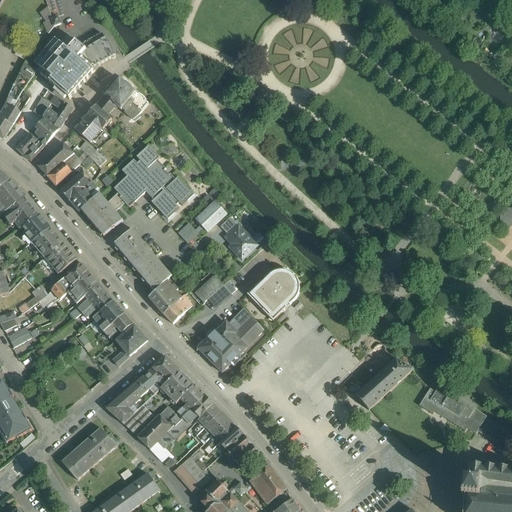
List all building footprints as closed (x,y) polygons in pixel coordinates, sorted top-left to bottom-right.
[(57,13),(58,17),(64,15),(59,0),(45,0),(51,16),(57,13)] [(58,17),(52,20),(54,26),(61,24),(58,17)] [(69,35),(62,43),(54,36),(29,64),(39,74),(69,99),(70,100),(71,99),(77,91),(77,92),(79,90),(79,89),(85,82),(86,82),(87,81),(86,80),(93,73),(94,71),(99,66),(99,65),(111,58),(113,59),(115,58),(115,56),(106,38),(105,39),(102,34),(86,43),(90,49),(85,52),(82,47),(77,42),(76,42),(69,35)] [(499,52),(490,60),(495,66),(504,57),(499,52)] [(136,92),(119,78),(104,95),(117,106),(121,110),(122,109),(126,112),(130,107),(134,110),(129,115),(134,119),(139,115),(149,104),(135,93),(136,92)] [(69,99),(52,85),(48,91),(54,95),(57,97),(62,102),(65,104),(69,99)] [(54,95),(48,91),(43,98),(48,101),(51,96),(53,97),(54,95)] [(30,99),(22,93),(21,95),(20,97),(19,95),(17,98),(20,100),(20,101),(26,105),(30,99)] [(117,106),(106,97),(97,107),(108,116),(117,106)] [(65,104),(62,102),(57,108),(60,110),(57,114),(67,120),(73,110),(65,104)] [(7,104),(0,115),(0,138),(4,140),(13,126),(21,114),(16,108),(9,105),(7,104)] [(97,107),(96,106),(87,116),(103,129),(102,130),(103,130),(112,120),(108,116),(97,107)] [(57,114),(53,119),(51,123),(59,130),(67,120),(57,114)] [(87,116),(75,130),(90,143),(102,130),(103,129),(87,116)] [(51,123),(45,119),(37,129),(40,131),(37,135),(41,138),(39,140),(40,140),(46,145),(59,130),(51,123)] [(31,135),(17,150),(25,157),(39,142),(31,135)] [(39,142),(25,157),(31,162),(46,145),(40,140),(39,142)] [(64,144),(54,153),(53,151),(52,152),(53,154),(50,156),(49,155),(48,156),(49,158),(47,159),(46,159),(46,160),(44,162),(43,163),(39,167),(47,177),(48,177),(74,154),(64,144)] [(92,144),(77,157),(82,163),(82,164),(90,157),(98,150),(92,144)] [(134,161),(122,172),(128,177),(115,189),(118,194),(108,203),(115,212),(125,204),(129,208),(135,203),(146,192),(154,201),(152,203),(161,213),(162,213),(168,220),(175,214),(180,209),(177,206),(179,203),(183,207),(188,202),(194,196),(188,189),(178,178),(176,180),(170,174),(169,176),(165,171),(166,170),(157,161),(160,159),(155,154),(149,147),(142,154),(141,154),(137,158),(140,162),(138,164),(134,161)] [(99,152),(91,159),(100,168),(107,160),(99,152)] [(74,154),(48,177),(56,187),(82,163),(77,157),(74,154)] [(101,170),(90,157),(82,164),(95,178),(98,174),(101,170)] [(0,177),(0,189),(10,180),(3,174),(0,177)] [(81,175),(61,192),(70,202),(90,185),(81,175)] [(111,175),(103,178),(105,185),(114,181),(111,175)] [(0,204),(17,189),(10,180),(0,189),(0,204)] [(90,185),(70,202),(79,213),(82,211),(95,200),(95,199),(88,192),(89,191),(90,192),(94,188),(90,185)] [(17,189),(0,204),(0,211),(3,215),(26,199),(17,189)] [(108,203),(100,194),(95,199),(95,200),(82,211),(103,236),(123,221),(115,212),(108,203)] [(26,199),(3,215),(11,226),(15,223),(20,230),(23,228),(39,216),(33,208),(33,209),(26,199)] [(216,204),(203,215),(202,214),(195,221),(200,226),(201,225),(207,233),(226,215),(216,204)] [(508,210),(506,210),(505,211),(503,212),(502,214),(501,216),(501,217),(501,218),(501,219),(501,221),(502,224),(501,225),(506,231),(509,229),(511,227),(511,226),(511,210),(509,210),(508,210)] [(39,216),(23,228),(27,232),(24,234),(32,244),(51,229),(39,216)] [(237,224),(231,218),(221,227),(229,236),(237,228),(237,227),(237,224)] [(189,224),(178,234),(182,237),(192,228),(189,224)] [(192,228),(182,237),(188,244),(198,234),(192,228)] [(253,241),(243,231),(242,233),(237,228),(229,236),(226,238),(232,245),(233,245),(235,247),(232,250),(242,260),(255,247),(251,243),(253,241)] [(51,229),(32,244),(45,259),(64,245),(51,229)] [(172,277),(133,230),(115,245),(155,293),(172,277)] [(64,245),(45,259),(58,275),(60,274),(61,274),(77,260),(64,245)] [(243,269),(230,256),(226,259),(238,272),(243,269)] [(81,265),(65,278),(69,282),(67,283),(70,286),(65,290),(68,294),(75,288),(90,275),(81,265)] [(278,270),(276,270),(273,271),(271,272),(269,274),(264,279),(266,281),(263,283),(261,282),(250,293),(255,297),(252,300),(269,317),(271,314),(276,319),(287,308),(286,306),(288,304),(290,305),(295,300),(297,298),(298,295),(299,293),(300,291),(300,288),(300,286),(299,284),(299,283),(298,280),(297,278),(295,276),(294,274),(292,273),(290,272),(288,271),(285,270),(281,269),(278,270)] [(4,273),(0,273),(0,296),(10,293),(7,286),(8,285),(4,273)] [(90,275),(75,288),(68,294),(77,305),(85,298),(99,285),(90,275)] [(215,276),(196,293),(204,302),(223,286),(215,276)] [(167,282),(150,299),(164,315),(181,300),(175,292),(178,290),(174,285),(171,288),(167,282)] [(236,291),(228,282),(224,286),(232,295),(236,291)] [(65,290),(59,284),(56,286),(52,291),(59,299),(61,301),(68,294),(65,290)] [(99,285),(85,298),(88,301),(93,306),(106,294),(99,285)] [(45,292),(28,305),(31,309),(41,301),(47,297),(48,296),(45,292)] [(106,294),(93,306),(97,310),(96,311),(100,314),(114,302),(106,294)] [(181,300),(164,315),(173,325),(184,315),(184,314),(192,307),(193,306),(185,296),(181,300)] [(47,297),(41,301),(44,307),(51,302),(47,297)] [(88,301),(79,310),(83,314),(93,306),(88,301)] [(114,302),(100,314),(102,318),(107,323),(105,324),(109,329),(114,324),(125,315),(114,302)] [(93,306),(83,314),(87,319),(96,311),(97,310),(93,306)] [(244,309),(228,325),(226,324),(222,328),(222,327),(198,349),(222,373),(247,349),(247,348),(264,331),(244,309)] [(79,310),(71,316),(75,321),(83,314),(79,310)] [(13,312),(0,316),(0,322),(1,324),(16,319),(13,312)] [(100,314),(93,319),(95,321),(97,323),(101,320),(102,318),(100,314)] [(125,315),(114,324),(116,328),(122,334),(133,325),(125,315)] [(16,319),(1,324),(9,338),(26,328),(19,317),(18,318),(16,319)] [(95,321),(90,325),(93,329),(98,325),(97,323),(95,321)] [(114,324),(109,329),(111,331),(106,335),(109,340),(117,333),(114,330),(116,328),(114,324)] [(134,326),(116,342),(125,352),(130,357),(148,342),(134,326)] [(26,328),(9,338),(11,343),(28,333),(26,328)] [(28,333),(11,343),(15,348),(32,339),(28,333)] [(81,333),(75,337),(84,348),(90,344),(81,333)] [(24,350),(16,354),(19,360),(27,355),(24,350)] [(125,352),(114,361),(119,367),(130,357),(125,352)] [(153,370),(132,388),(138,395),(141,398),(151,389),(157,384),(161,389),(162,389),(163,387),(180,371),(166,358),(153,369),(153,370)] [(396,360),(355,396),(369,411),(413,371),(396,360)] [(180,371),(163,387),(162,389),(161,390),(176,405),(181,400),(195,386),(180,371)] [(3,381),(0,383),(0,416),(18,406),(3,381)] [(161,389),(157,384),(151,389),(156,394),(161,389)] [(195,386),(181,400),(187,406),(184,409),(189,414),(192,411),(206,397),(195,386)] [(138,395),(132,388),(118,400),(129,410),(140,400),(137,397),(138,395)] [(457,403),(449,398),(450,396),(438,388),(436,392),(430,389),(425,397),(429,400),(424,409),(433,415),(435,412),(465,432),(467,428),(476,434),(477,432),(486,419),(487,417),(475,409),(475,408),(461,398),(457,403)] [(206,397),(192,411),(197,417),(200,419),(214,405),(206,397)] [(129,410),(118,400),(107,409),(124,425),(124,424),(135,415),(134,414),(129,410)] [(200,419),(199,421),(203,426),(205,428),(221,413),(214,405),(200,419)] [(32,431),(18,406),(0,416),(0,432),(8,445),(32,431)] [(142,408),(134,414),(135,415),(124,424),(134,433),(151,416),(142,408)] [(155,420),(138,438),(150,450),(168,432),(174,426),(175,425),(171,421),(177,416),(168,408),(160,416),(159,416),(155,420)] [(177,416),(171,421),(175,425),(174,426),(175,427),(189,414),(184,409),(177,416)] [(189,414),(175,427),(174,426),(168,432),(175,440),(176,439),(181,434),(182,434),(191,425),(190,424),(197,417),(192,411),(189,414)] [(221,413),(205,428),(210,433),(213,436),(229,420),(221,413)] [(151,416),(134,433),(138,438),(155,420),(151,416)] [(505,432),(486,419),(477,432),(497,445),(505,432)] [(229,420),(213,436),(218,441),(220,444),(236,428),(229,420)] [(191,425),(182,434),(181,434),(176,439),(189,453),(199,444),(189,432),(193,427),(191,425)] [(199,428),(195,432),(198,435),(205,428),(203,426),(201,429),(199,428)] [(101,429),(62,463),(78,480),(116,446),(101,429)] [(210,433),(203,440),(206,443),(213,436),(210,433)] [(244,436),(226,451),(242,470),(260,456),(244,436)] [(215,444),(214,443),(209,447),(213,451),(221,444),(220,444),(218,441),(215,444)] [(205,457),(199,450),(192,457),(198,464),(205,457)] [(192,457),(173,473),(194,495),(211,480),(203,471),(198,464),(192,457)] [(208,458),(205,457),(198,464),(203,471),(213,463),(208,458)] [(511,511),(511,469),(510,469),(510,466),(509,466),(508,469),(497,467),(497,465),(495,465),(495,467),(484,466),(484,463),(482,463),(482,465),(470,464),(468,462),(467,463),(468,465),(467,478),(463,478),(461,496),(465,496),(463,511),(511,511)] [(282,484),(269,467),(250,483),(251,483),(254,487),(267,506),(282,494),(286,491),(282,484)] [(160,491),(149,474),(120,495),(132,511),(160,491)] [(243,485),(241,487),(239,485),(237,487),(235,486),(228,492),(217,481),(206,493),(211,498),(210,499),(207,497),(201,503),(207,510),(210,507),(211,508),(207,511),(232,511),(239,504),(232,496),(236,492),(241,497),(245,493),(246,494),(254,487),(251,483),(246,488),(243,485)] [(282,494),(271,503),(275,507),(286,498),(282,494)] [(130,511),(132,511),(120,495),(95,511),(130,511)] [(299,511),(292,500),(276,511),(299,511)]
